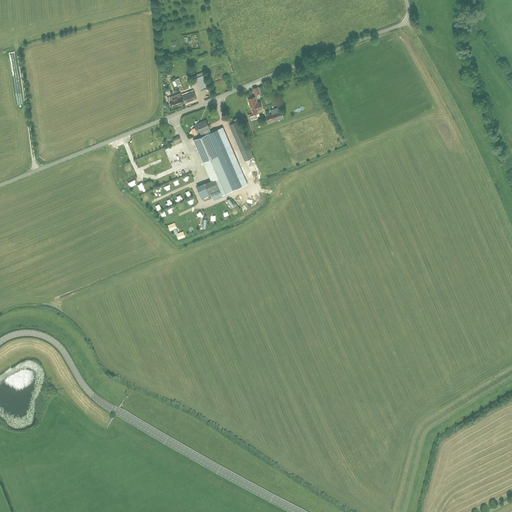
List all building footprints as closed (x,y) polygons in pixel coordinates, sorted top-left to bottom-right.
[(207,86),(204,78),(207,78),(205,74),(203,75),(201,72),(195,75),(196,78),(201,89),(207,86)] [(183,94),(182,94),(185,104),(197,100),(193,90),(192,90),(188,79),(179,83),(183,94)] [(253,88),(255,95),(259,94),(260,96),(263,95),(261,86),(258,87),(253,88)] [(170,101),(172,107),(184,102),(180,93),(170,97),(171,100),(170,101)] [(252,120),(258,117),(257,113),(259,112),(258,109),(262,108),(260,102),(257,103),(255,96),(248,98),(250,105),(251,105),(254,114),(254,113),(255,115),(251,117),(252,120)] [(282,119),(279,108),(278,107),(270,110),(272,114),(266,116),(269,124),(282,119)] [(198,133),(200,132),(201,134),(203,133),(204,135),(211,132),(209,128),(206,120),(194,125),(198,133)] [(229,124),(245,160),(253,156),(238,121),(229,124)] [(223,127),(204,135),(193,140),(211,180),(196,186),(201,198),(211,194),(213,199),(222,195),(222,196),(230,193),(229,192),(247,184),(244,178),(223,127)] [(185,144),(153,158),(157,165),(188,151),(185,144)] [(136,181),(139,182),(142,183),(145,182),(147,181),(150,178),(151,175),(151,172),(151,170),(149,167),(147,165),(145,164),(142,163),(139,164),(136,165),(134,167),(133,170),(132,173),(132,176),(134,179),(136,181)] [(158,171),(161,178),(177,171),(175,164),(158,171)] [(162,194),(186,184),(184,178),(160,189),(162,194)]
